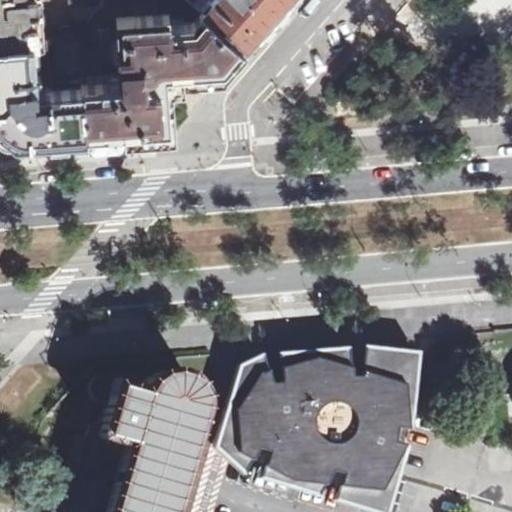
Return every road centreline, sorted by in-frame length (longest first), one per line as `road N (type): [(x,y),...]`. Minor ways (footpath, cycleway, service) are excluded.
road 1 (primary): [(0,300),(511,258)]
road 2 (primary): [(511,172),(271,194),(213,191)]
road 3 (residential): [(333,0),(233,105),(233,167),(213,191)]
road 4 (primary): [(213,191),(0,208)]
